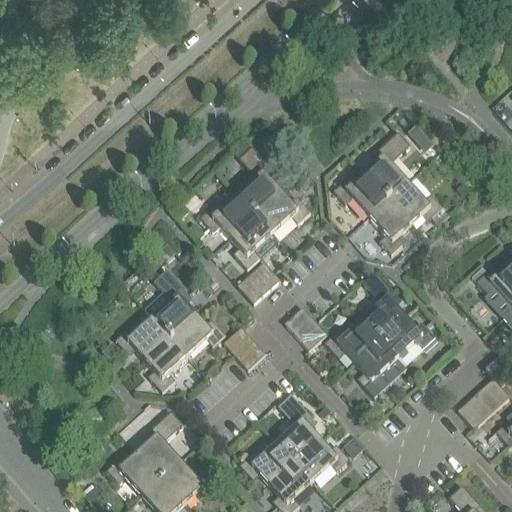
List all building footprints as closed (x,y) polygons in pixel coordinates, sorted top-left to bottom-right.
[(505,120),(511,112),(505,105),(498,112),(505,120)] [(416,132),(408,139),(425,159),(433,152),(416,132)] [(391,169),(410,151),(398,138),(370,164),(376,170),(365,179),(389,205),(408,188),(391,169)] [(272,187),(277,182),(252,154),(239,165),(257,184),(238,201),(256,221),(281,197),(272,187)] [(369,223),(389,205),(365,179),(355,189),(349,183),(334,197),(346,210),(352,204),(369,223)] [(464,187),(462,188),(457,193),(464,202),(470,197),(472,196),(464,187)] [(425,206),(408,188),(389,205),(412,231),(422,221),(427,227),(443,213),(431,200),(425,206)] [(296,203),(291,208),(281,197),(256,221),(274,240),(292,224),(297,229),(310,218),(296,203)] [(230,244),(256,221),(238,201),(220,218),(214,212),(201,224),(215,239),(221,234),(230,244)] [(401,240),(412,231),(389,205),(369,223),(386,241),(379,247),(391,260),(406,246),(401,240)] [(181,208),(171,217),(178,225),(189,216),(181,208)] [(255,257),(274,240),(256,221),(230,244),(240,255),(234,260),(248,275),(260,264),(255,257)] [(175,258),(167,251),(159,258),(167,266),(175,258)] [(504,251),(498,257),(503,263),(510,257),(504,251)] [(280,286),(275,280),(264,268),(255,277),(266,288),(271,294),(280,286)] [(511,313),(511,274),(509,271),(499,281),(493,275),(478,289),(490,302),(496,296),(511,313)] [(187,310),(193,304),(167,276),(155,288),(172,307),(153,324),(171,343),(196,320),(187,310)] [(271,294),(266,288),(255,277),(247,284),(257,296),(262,302),(271,294)] [(396,313),(402,307),(377,279),(364,290),(382,309),(363,327),(381,346),(406,323),(396,313)] [(262,302),(257,296),(247,284),(238,292),(254,310),(262,302)] [(294,339),(311,323),(303,314),(286,330),(294,339)] [(212,326),(206,331),(196,320),(171,343),(189,363),(207,346),(213,352),(226,341),(212,326)] [(319,332),(316,329),(311,323),(294,339),(302,348),(319,332)] [(406,323),(381,346),(398,365),(404,372),(435,343),(421,328),(415,334),(406,323)] [(145,367),(171,343),(153,324),(134,341),(128,335),(116,346),(130,362),(135,356),(145,367)] [(355,370),(381,346),(363,327),(344,344),(338,337),(326,349),(340,364),(345,359),(355,370)] [(309,356),(327,340),(319,332),(302,348),(309,356)] [(250,342),(242,334),(224,349),(233,358),(250,342)] [(241,367),(258,351),(250,342),(233,358),(241,367)] [(170,380),(189,363),(171,343),(145,367),(155,377),(149,383),(163,398),(175,386),(170,380)] [(379,383),(398,365),(381,346),(355,370),(364,380),(358,385),(372,400),(385,389),(379,383)] [(112,349),(103,358),(111,367),(120,358),(112,349)] [(248,375),(266,360),(258,351),(241,367),(248,375)] [(501,394),(511,384),(511,372),(502,361),(486,376),(494,385),(493,385),(501,394)] [(509,402),(501,394),(493,385),(485,393),(493,402),(500,410),(509,402)] [(500,410),(493,402),(485,393),(476,401),(484,410),(492,418),(500,410)] [(492,418),(484,410),(476,401),(467,409),(476,418),(483,426),(492,418)] [(312,435),(318,430),(292,402),(279,413),(296,432),(278,449),(295,468),(321,445),(312,435)] [(483,426),(476,418),(467,409),(458,417),(474,434),(483,426)] [(164,449),(183,431),(171,418),(143,444),(149,450),(138,459),(162,485),(181,468),(164,449)] [(511,429),(509,427),(497,438),(510,453),(511,451),(511,429)] [(336,451),(330,456),(321,445),(295,468),(313,488),(331,471),(337,478),(350,466),(336,451)] [(354,445),(344,454),(352,464),(363,454),(354,445)] [(270,492),(295,468),(278,449),(259,466),(253,460),(241,472),(254,486),(260,481),(270,492)] [(142,502),(162,485),(138,459),(128,469),(122,463),(107,477),(119,489),(125,483),(142,502)] [(198,486),(182,468),(181,468),(162,485),(185,510),(195,501),(201,507),(216,493),(204,480),(198,486)] [(294,505),(313,488),(295,468),(270,492),(279,503),(274,508),(277,511),(299,511),(300,511),(294,505)] [(183,511),(185,510),(162,485),(142,502),(151,511),(183,511)] [(91,493),(84,499),(93,510),(101,504),(104,501),(94,490),(91,493)] [(480,511),(463,493),(450,504),(457,511),(480,511)]
